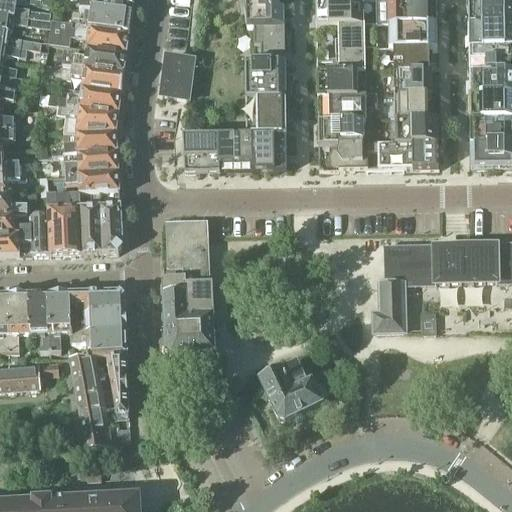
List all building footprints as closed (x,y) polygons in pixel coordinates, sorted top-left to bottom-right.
[(53,0),(0,0),(0,3),(16,6),(17,0),(30,0),(30,3),(30,8),(52,11),(53,0)] [(134,0),(93,0),(92,5),(80,3),(79,14),(91,15),(91,14),(132,20),(134,0)] [(282,0),(243,0),(244,15),(247,33),(254,33),(285,32),(284,14),(282,0)] [(354,0),(354,7),(364,7),(364,31),(376,31),(376,55),(364,55),(365,79),(365,103),(365,126),(363,126),(363,150),(378,150),(396,150),(396,126),(395,102),(394,78),(393,54),(388,55),(388,30),(388,6),(392,6),(391,0),(354,0)] [(17,6),(16,6),(0,3),(0,19),(50,26),(50,25),(51,19),(16,14),(17,6)] [(511,28),(511,4),(468,5),(468,29),(511,28)] [(436,6),(392,6),(388,6),(388,30),(436,30),(436,6)] [(364,7),(354,7),(316,8),(316,32),(364,31),(364,7)] [(54,13),(52,24),(63,26),(64,18),(61,14),(54,13)] [(70,24),(70,28),(80,29),(79,33),(129,40),(132,20),(91,14),(91,15),(89,27),(83,26),(83,25),(70,24)] [(0,19),(0,34),(12,36),(13,30),(49,35),(50,26),(0,19)] [(50,26),(49,35),(50,35),(48,49),(69,52),(71,43),(87,44),(86,54),(126,60),(129,40),(79,33),(80,29),(70,28),(50,25),(50,26)] [(511,52),(511,28),(468,29),(469,53),(511,52)] [(436,30),(388,30),(388,55),(393,54),(437,54),(436,30)] [(376,31),(364,31),(316,32),(317,80),(365,79),(364,55),(376,55),(376,31)] [(285,52),(285,32),(254,33),(254,68),(280,67),(280,52),(285,52)] [(12,37),(12,36),(0,34),(0,49),(20,53),(20,52),(29,53),(37,55),(40,56),(41,47),(8,42),(8,37),(12,37)] [(0,49),(0,65),(6,66),(6,60),(28,63),(29,53),(20,52),(20,53),(0,49)] [(511,76),(511,52),(469,53),(469,77),(511,76)] [(59,61),(58,70),(124,80),(126,60),(86,54),(84,64),(59,61)] [(437,78),(437,62),(437,54),(393,54),(394,78),(437,78)] [(187,104),(192,65),(166,62),(161,100),(187,104)] [(6,66),(0,65),(0,80),(22,84),(22,82),(28,83),(29,75),(5,72),(6,66)] [(254,68),(245,68),(246,105),(286,104),(285,67),(280,67),(254,68)] [(121,100),(124,80),(58,70),(58,71),(45,69),(43,81),(70,84),(70,83),(82,84),(81,94),(121,100)] [(511,76),(469,77),(469,101),(511,100),(511,76)] [(437,102),(437,89),(437,78),(394,78),(395,102),(437,102)] [(365,103),(365,79),(317,80),(317,104),(365,103)] [(0,80),(0,95),(14,98),(15,97),(15,93),(20,93),(22,84),(0,80)] [(40,101),(40,106),(49,107),(48,109),(118,119),(121,100),(81,94),(80,104),(68,102),(68,101),(49,99),(49,100),(41,99),(40,101)] [(0,95),(0,110),(0,107),(14,109),(16,97),(15,97),(14,98),(0,95)] [(511,100),(469,101),(470,125),(511,124),(511,100)] [(438,126),(437,102),(395,102),(396,126),(438,126)] [(365,126),(365,103),(317,104),(318,127),(363,126),(365,126)] [(286,140),(286,104),(246,105),(246,141),(252,141),(286,140)] [(116,139),(118,119),(48,109),(48,111),(59,112),(59,122),(77,124),(75,140),(116,139)] [(0,124),(0,135),(14,135),(14,134),(36,133),(36,125),(22,124),(0,124)] [(511,148),(511,124),(470,125),(470,149),(511,148)] [(363,150),(363,126),(318,127),(318,151),(363,150)] [(438,150),(438,126),(396,126),(396,150),(438,150)] [(14,135),(0,135),(0,156),(1,157),(1,156),(0,147),(14,146),(14,135)] [(116,139),(75,140),(76,149),(64,151),(50,151),(51,162),(64,162),(77,160),(117,158),(116,139)] [(287,176),(286,141),(286,140),(252,141),(252,169),(252,177),(287,176)] [(220,170),(219,141),(182,142),(185,178),(220,177),(220,170)] [(252,141),(246,141),(219,141),(220,170),(252,169),(252,141)] [(511,148),(470,149),(470,173),(511,172),(511,148)] [(378,150),(363,150),(318,151),(318,176),(378,175),(378,150)] [(396,150),(378,150),(378,175),(438,174),(438,150),(396,150)] [(47,151),(36,151),(37,162),(48,162),(47,151)] [(3,156),(1,156),(1,157),(0,156),(0,177),(26,176),(25,168),(4,169),(3,156)] [(117,158),(77,160),(77,169),(65,170),(65,180),(118,179),(117,158)] [(26,176),(0,177),(0,198),(8,198),(8,197),(7,186),(26,185),(26,176)] [(118,179),(65,180),(66,191),(78,191),(78,199),(79,200),(99,199),(119,199),(118,179)] [(46,201),(49,200),(48,182),(39,182),(41,201),(46,201)] [(8,198),(0,198),(0,219),(15,220),(27,220),(27,210),(26,210),(12,211),(11,197),(8,197),(8,198)] [(81,259),(79,200),(78,199),(70,200),(70,199),(49,200),(46,201),(47,220),(48,220),(49,260),(81,259)] [(99,199),(79,200),(81,259),(102,259),(99,199)] [(122,254),(119,199),(99,199),(102,259),(118,258),(122,254)] [(27,210),(27,220),(36,220),(36,200),(26,201),(26,210),(27,210)] [(16,232),(15,220),(0,219),(0,240),(32,240),(31,231),(16,232)] [(48,220),(47,220),(33,220),(34,248),(32,248),(32,261),(49,260),(48,220)] [(211,303),(210,291),(208,291),(205,228),(167,230),(169,275),(163,275),(167,355),(172,360),(213,358),(213,341),(215,341),(217,337),(217,325),(213,321),(212,321),(211,310),(217,310),(217,303),(211,303)] [(0,261),(32,261),(32,248),(32,240),(0,240),(0,261)] [(380,319),(374,319),(374,337),(402,337),(401,290),(511,286),(511,249),(385,253),(386,289),(380,289),(380,319)] [(120,298),(70,300),(71,311),(84,311),(85,318),(125,316),(125,303),(120,298)] [(70,300),(49,301),(51,358),(61,358),(61,341),(70,340),(71,340),(71,329),(71,311),(70,300)] [(0,359),(9,359),(7,302),(0,301),(0,359)] [(28,301),(7,302),(9,359),(20,358),(19,342),(29,342),(28,301)] [(51,358),(49,301),(28,301),(29,342),(39,341),(40,358),(51,358)] [(71,329),(71,340),(126,338),(125,316),(85,318),(85,328),(71,329)] [(435,321),(422,322),(422,339),(435,338),(435,321)] [(126,338),(71,340),(70,340),(70,351),(86,350),(86,360),(96,360),(96,361),(106,360),(106,359),(127,359),(126,338)] [(129,421),(127,359),(106,359),(106,360),(113,400),(115,410),(113,411),(115,422),(129,421)] [(96,360),(86,360),(69,362),(73,382),(99,377),(96,361),(96,360)] [(22,396),(19,364),(14,365),(15,371),(2,372),(4,397),(22,396)] [(19,364),(22,396),(39,394),(37,369),(24,370),(24,364),(19,364)] [(42,368),(43,382),(59,382),(58,367),(42,368)] [(312,390),(301,368),(301,367),(270,382),(269,378),(268,377),(266,376),(265,376),(264,376),(262,376),(262,377),(261,377),(260,379),(260,380),(260,381),(260,382),(260,383),(262,386),(260,387),(278,424),(285,426),(296,421),(321,409),(320,407),(326,404),(328,398),(323,390),(317,387),(312,390)] [(103,395),(99,377),(73,382),(76,399),(103,395)] [(103,395),(76,399),(80,417),(106,412),(113,411),(115,410),(113,400),(104,402),(103,395)] [(109,428),(106,412),(80,417),(83,435),(107,430),(107,429),(109,428)] [(114,427),(109,428),(107,429),(107,430),(83,435),(86,452),(112,450),(109,433),(119,431),(118,423),(113,424),(114,427)] [(131,448),(129,433),(129,432),(120,434),(122,450),(131,448)] [(100,473),(81,474),(82,486),(100,485),(100,473)] [(139,511),(139,502),(0,510),(0,511),(139,511)]
